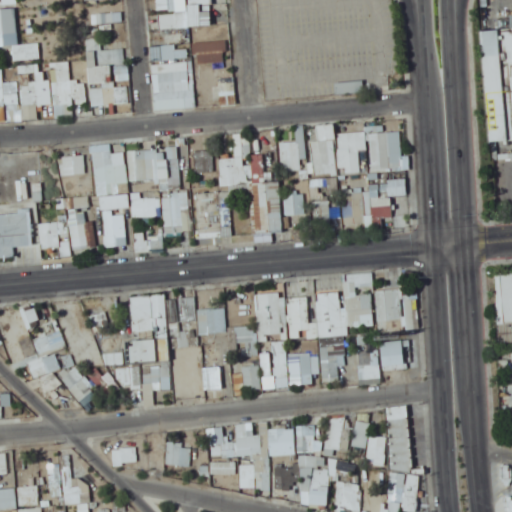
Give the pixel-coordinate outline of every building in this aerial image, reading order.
[(259,0),(264,52),(289,50),(290,61),(366,54),(365,43),(377,42),(375,27),(389,26),(386,0),(259,0)] [(189,25),(212,25),(212,4),(189,4),(189,25)] [(507,141),(511,140),(511,27),(499,29),(507,141)] [(121,65),(120,48),(100,50),(99,40),(88,40),(91,84),(115,82),(114,66),(121,65)] [(226,41),(194,43),(195,53),(226,51),(226,41)] [(14,45),(15,62),(40,60),(39,43),(14,45)] [(189,45),(152,46),(152,60),(189,59),(189,45)] [(190,92),(190,63),(157,63),(157,92),(190,92)] [(0,122),(22,121),(20,80),(5,81),(4,66),(0,66),(0,122)] [(234,94),(234,80),(221,80),(222,94),(234,94)] [(93,105),(126,104),(125,86),(92,88),(93,105)] [(313,175),(337,174),(337,124),(318,125),(318,141),(313,141),(313,175)] [(366,153),(367,133),(342,133),(341,168),(360,169),(360,153),(366,153)] [(283,142),(283,178),(300,178),(300,142),(283,142)] [(157,180),(157,150),(130,150),(130,180),(157,180)] [(214,151),(196,151),(196,172),(214,172),(214,151)] [(126,166),(126,153),(96,153),(96,166),(126,166)] [(253,179),(267,179),(267,166),(264,166),(264,155),(253,155),(253,179)] [(225,182),(244,182),(244,170),(229,170),(229,161),(223,161),(223,163),(225,163),(225,182)] [(283,182),(257,182),(257,232),(283,232),(283,182)] [(313,182),(315,227),(334,226),(333,190),(338,190),(338,182),(313,182)] [(394,186),(394,215),(409,215),(409,186),(394,186)] [(369,192),(344,192),(344,226),(369,226),(369,192)] [(306,215),(306,194),(287,194),(287,215),(306,215)] [(167,225),(182,225),(182,208),(177,209),(177,198),(166,198),(167,225)] [(134,217),(146,217),(146,199),(134,199),(134,217)] [(0,257),(15,256),(14,246),(32,245),(30,212),(0,214),(0,257)] [(106,246),(127,246),(127,215),(106,215),(106,246)] [(257,294),(260,335),(286,333),(284,293),(257,294)] [(342,293),(319,293),(319,322),(342,322),(342,293)] [(170,361),(168,306),(173,306),(173,302),(166,303),(165,295),(133,297),(136,349),(105,351),(105,364),(170,361)] [(291,338),(311,338),(311,299),(291,299),(291,338)] [(217,333),(217,309),(201,309),(201,333),(217,333)] [(239,327),(239,335),(255,335),(255,327),(239,327)] [(22,341),(33,377),(63,368),(58,352),(68,349),(62,330),(22,341)] [(336,382),(336,339),(321,339),(321,357),(313,357),(313,382),(336,382)] [(77,400),(92,393),(79,365),(64,372),(77,400)] [(236,373),(236,393),(261,393),(261,366),(243,366),(243,373),(236,373)] [(380,378),(380,366),(360,366),(360,378),(380,378)] [(141,369),(120,369),(120,383),(140,383),(141,369)] [(215,375),(206,375),(206,387),(215,387),(215,375)] [(387,436),(370,437),(371,469),(390,469),(392,504),(407,503),(405,472),(414,472),(410,406),(386,407),(387,436)] [(367,447),(371,423),(357,421),(354,445),(367,447)] [(275,427),(275,463),(297,463),(297,427),(275,427)] [(212,457),(235,457),(235,441),(212,441),(212,457)] [(190,466),(190,442),(168,442),(168,466),(190,466)] [(303,504),(330,504),(330,490),(303,490),(303,504)]
